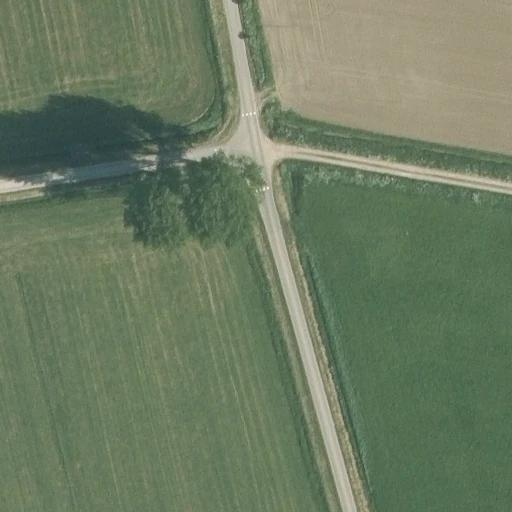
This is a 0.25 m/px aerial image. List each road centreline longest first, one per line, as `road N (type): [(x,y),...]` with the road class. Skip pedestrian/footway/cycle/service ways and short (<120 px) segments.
road 1 (unclassified): [(348,511),(252,150)]
road 2 (track): [(511,188),(252,150)]
road 3 (unclassified): [(0,186),(252,150)]
road 4 (unclassified): [(252,150),(227,0)]
